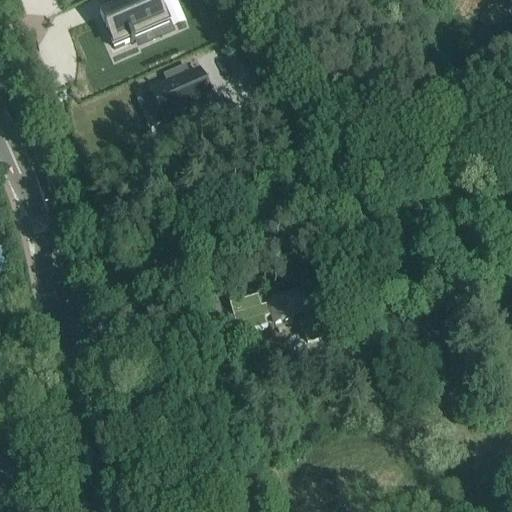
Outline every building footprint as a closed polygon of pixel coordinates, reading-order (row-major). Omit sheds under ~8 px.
[(115,10),(100,17),(108,36),(108,35),(114,50),(124,45),(124,46),(130,43),(131,45),(135,44),(134,42),(160,30),(169,27),(157,0),(119,0),(122,7),(115,10)] [(511,0),(444,0),(443,32),(511,34),(511,33),(511,0)] [(167,86),(151,94),(165,127),(196,113),(201,124),(217,117),(212,106),(214,105),(199,72),(190,76),(186,67),(163,77),(167,86)] [(299,318),(306,340),(313,338),(314,341),(328,337),(322,320),(316,322),(313,313),(315,312),(308,292),(269,304),(275,325),(299,318)] [(267,329),(264,321),(269,320),(266,310),(261,312),(257,301),(229,311),(239,339),(267,329)]
